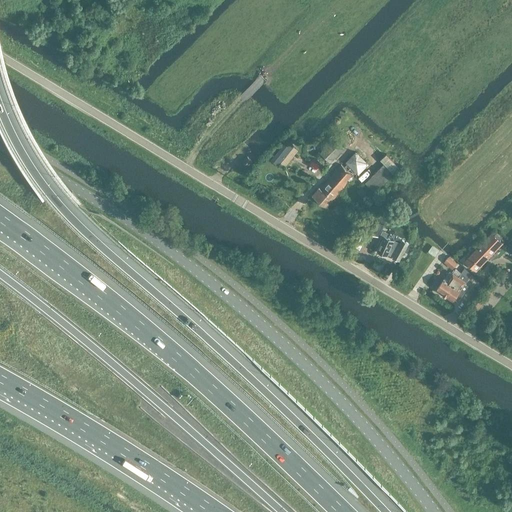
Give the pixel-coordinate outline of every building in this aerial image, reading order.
[(331,162),(344,148),(350,142),(340,132),(334,138),(320,151),(331,162)] [(392,172),(398,166),(385,153),(379,158),(383,163),(364,181),(374,191),(393,173),(392,172)] [(242,161),(247,166),(253,161),(247,156),(242,161)] [(343,167),(340,164),(320,187),(319,186),(312,194),(326,206),(353,175),(351,173),(352,172),(353,173),(354,172),(346,164),(343,167)] [(361,188),(357,192),(362,197),(366,193),(361,188)] [(367,230),(379,235),(383,223),(372,219),(367,230)] [(384,237),(378,251),(387,255),(388,252),(393,255),(392,256),(400,260),(409,242),(403,240),(401,244),(387,238),(389,234),(384,231),(382,236),(384,237)] [(476,270),(503,242),(491,231),(465,259),(476,270)] [(452,269),(457,263),(449,256),(444,262),(452,269)] [(444,278),(436,290),(446,295),(452,284),(454,285),(459,277),(457,277),(460,272),(454,269),(447,280),(444,278)] [(452,284),(446,295),(453,300),(454,299),(459,301),(468,286),(464,284),(465,281),(464,281),(467,276),(460,272),(457,277),(459,277),(454,285),(452,284)] [(481,290),(489,295),(496,285),(488,280),(481,290)] [(454,429),(459,420),(452,417),(456,410),(436,400),(425,422),(430,425),(425,436),(434,441),(438,434),(443,437),(449,427),(454,429)] [(483,480),(504,455),(493,446),(473,472),(483,480)] [(511,460),(504,455),(484,482),(496,491),(511,469),(511,460)]
